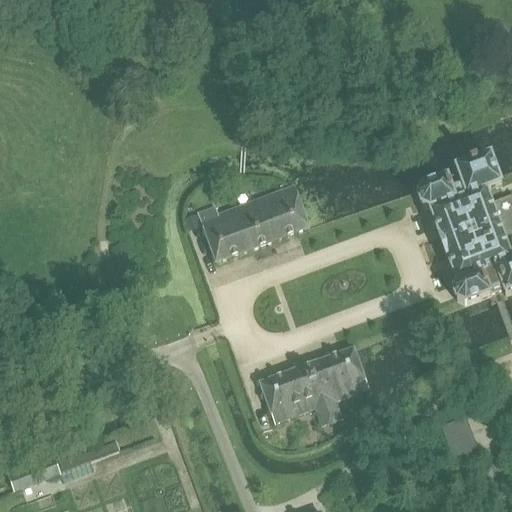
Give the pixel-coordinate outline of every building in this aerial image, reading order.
[(466,307),(491,298),(496,296),(504,293),(506,297),(511,295),(511,262),(508,251),(511,249),(511,199),(492,207),(487,193),(502,187),(492,158),(457,171),(468,201),(457,205),(449,182),(423,191),(420,200),(423,208),(432,212),(458,286),(454,294),(457,303),(466,307)] [(217,266),(311,230),(295,188),(219,217),(216,209),(198,216),(217,266)] [(293,374),(306,415),(314,412),(322,430),(342,424),(335,404),(370,392),(355,351),(293,374)] [(305,415),(293,374),(261,385),(275,426),(305,415)] [(121,457),(117,444),(57,464),(56,460),(8,477),(15,495),(62,478),(65,486),(94,475),(91,467),(121,457)]
